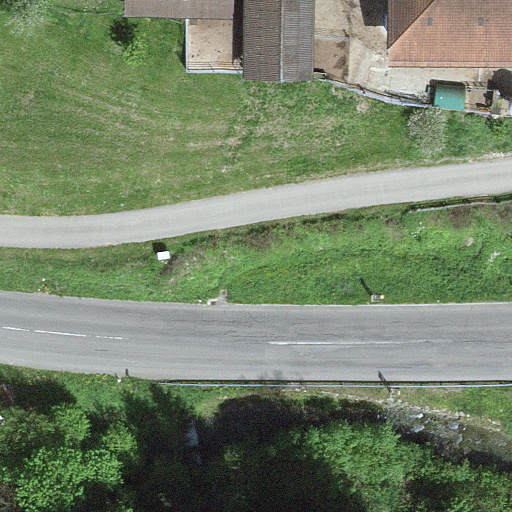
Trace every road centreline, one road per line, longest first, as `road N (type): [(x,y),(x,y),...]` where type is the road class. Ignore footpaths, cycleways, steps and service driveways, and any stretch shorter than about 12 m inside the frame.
road 1 (residential): [(511,178),(116,234),(0,238)]
road 2 (secondary): [(511,340),(165,342),(0,326)]
